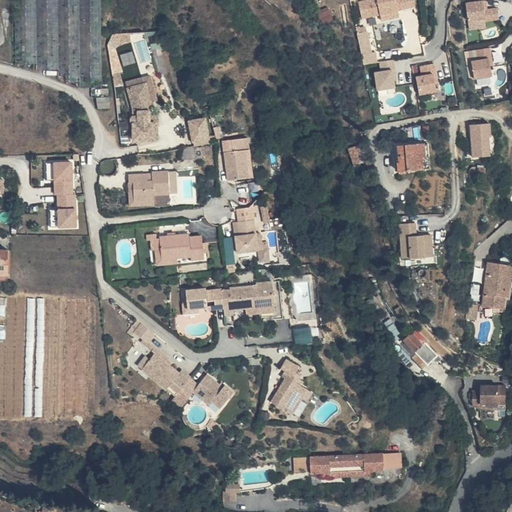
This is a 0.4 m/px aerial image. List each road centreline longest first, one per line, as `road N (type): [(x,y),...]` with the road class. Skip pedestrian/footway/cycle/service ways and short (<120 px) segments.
road 1 (residential): [(96,221),(108,287),(201,362),(288,353)]
road 2 (residential): [(0,70),(91,106),(101,145),(93,166),(96,221)]
road 3 (residential): [(96,221),(227,216)]
